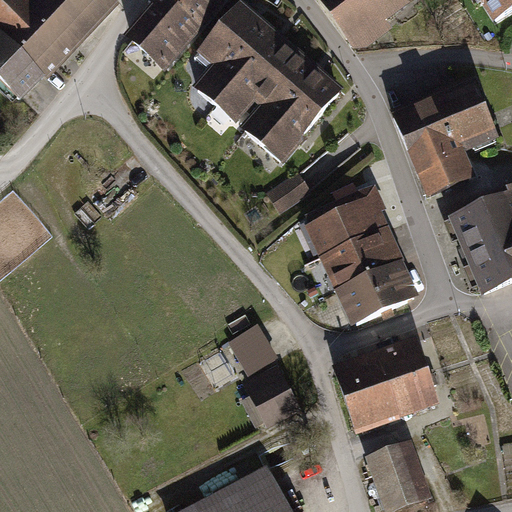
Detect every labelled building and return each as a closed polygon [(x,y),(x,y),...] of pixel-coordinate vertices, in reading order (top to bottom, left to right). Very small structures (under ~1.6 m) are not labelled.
[(0,40),(46,84),(78,50),(24,0),(17,0),(0,18),(0,40)] [(119,8),(110,0),(40,0),(33,8),(78,50),(119,8)] [(202,34),(159,0),(154,0),(150,5),(158,12),(130,46),(167,76),(202,34)] [(159,0),(202,34),(229,0),(159,0)] [(316,0),(351,48),(409,5),(405,0),(316,0)] [(511,0),(486,0),(491,8),(487,10),(500,30),(511,22),(511,0)] [(220,71),(199,96),(283,168),(346,97),(243,7),(201,55),(220,71)] [(46,84),(0,40),(0,86),(23,109),(46,84)] [(396,119),(430,197),(472,178),(462,156),(498,140),(474,84),(396,119)] [(297,172),(263,194),(277,216),(312,193),(297,172)] [(511,196),(455,219),(485,296),(511,285),(511,196)] [(307,236),(322,267),(388,235),(380,217),(385,214),(379,201),(307,236)] [(338,300),(395,274),(380,239),(322,267),(338,300)] [(395,274),(338,300),(353,332),(410,306),(409,302),(417,298),(408,278),(399,282),(395,274)] [(257,327),(229,343),(247,374),(275,358),(257,327)] [(337,374),(359,437),(440,408),(417,345),(337,374)] [(282,375),(249,393),(267,425),(300,407),(282,375)] [(411,448),(366,466),(384,511),(411,511),(433,503),(411,448)] [(287,511),(265,469),(182,511),(287,511)]
